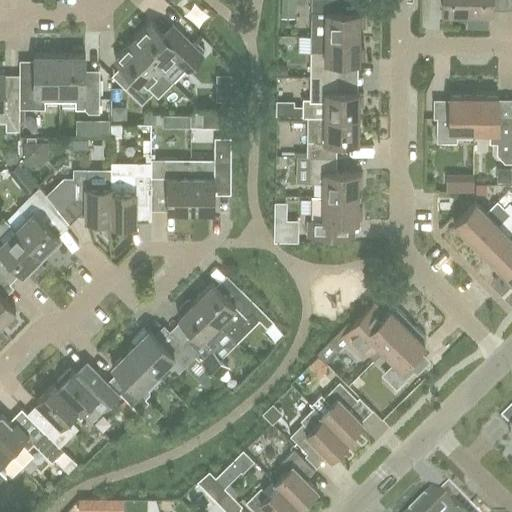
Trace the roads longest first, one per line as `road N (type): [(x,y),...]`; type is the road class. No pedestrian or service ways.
road 1 (residential): [(503,359),(403,254),(399,47)]
road 2 (residential): [(111,279),(142,310),(202,250),(140,250)]
road 3 (residential): [(0,367),(35,332),(74,316),(111,279)]
road 4 (residential): [(0,34),(33,13),(90,13),(114,0)]
